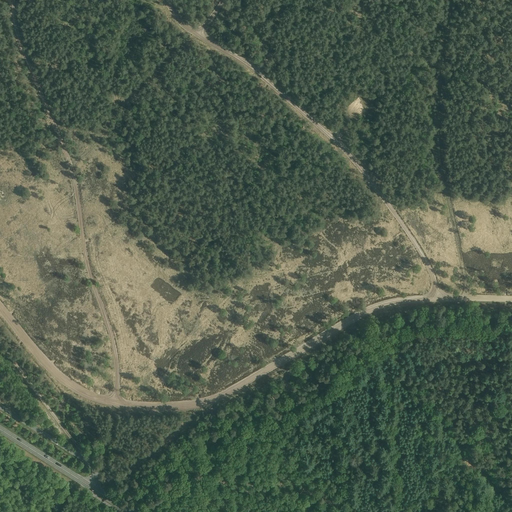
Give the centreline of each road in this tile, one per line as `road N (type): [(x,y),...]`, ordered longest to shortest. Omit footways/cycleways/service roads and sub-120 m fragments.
road 1 (track): [(0,307),(64,382),(107,400),(162,405),(219,395),(386,304),(511,299)]
road 2 (track): [(85,460),(0,344)]
road 3 (unclassified): [(90,487),(95,470),(88,461),(0,406)]
